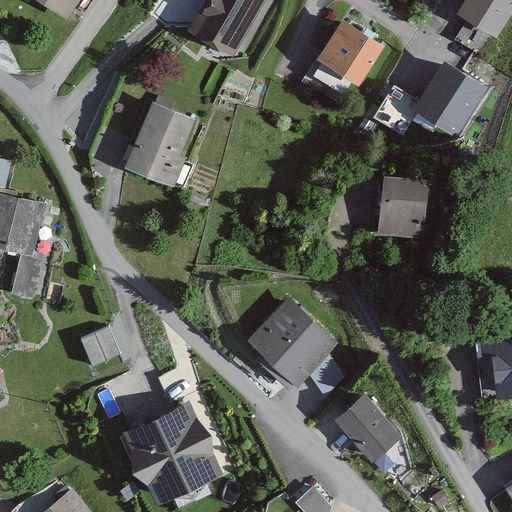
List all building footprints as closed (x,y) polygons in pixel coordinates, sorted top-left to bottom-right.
[(77,0),(24,0),(60,24),(77,0)] [(264,0),(204,0),(186,32),(232,57),(264,0)] [(511,8),(511,0),(464,0),(454,15),(491,39),(511,8)] [(379,53),(342,25),(316,60),(353,88),(379,53)] [(500,81),(460,58),(433,104),(473,127),(500,81)] [(436,112),(402,94),(387,123),(421,141),(436,112)] [(199,131),(150,107),(117,173),(166,198),(199,131)] [(429,180),(380,179),(379,237),(428,237),(429,180)] [(38,209),(0,197),(0,244),(24,252),(38,209)] [(285,296),(242,340),(292,389),(335,346),(285,296)] [(83,325),(91,356),(121,348),(114,318),(83,325)] [(511,341),(489,342),(490,395),(511,394),(511,341)] [(172,392),(202,384),(195,362),(166,369),(172,392)] [(364,397),(336,425),(373,462),(402,434),(364,397)] [(189,403),(132,429),(164,500),(221,475),(189,403)] [(316,473),(297,488),(317,511),(321,511),(337,498),(316,473)] [(83,511),(69,495),(49,511),(83,511)]
